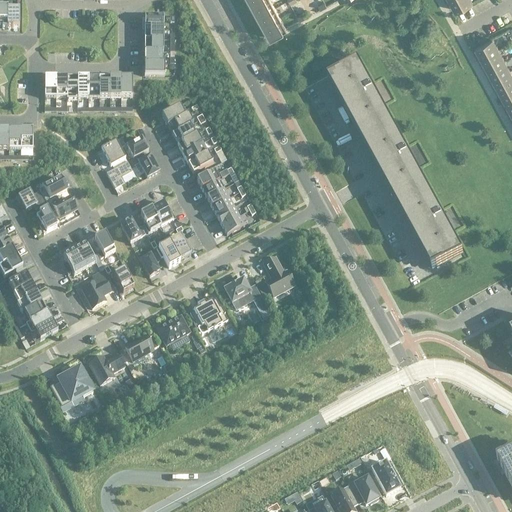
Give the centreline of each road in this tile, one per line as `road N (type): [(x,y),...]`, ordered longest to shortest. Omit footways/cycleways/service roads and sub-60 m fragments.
road 1 (residential): [(81,338),(32,248),(169,175),(217,263)]
road 2 (residential): [(318,209),(468,484)]
road 3 (residential): [(203,0),(318,209)]
road 4 (residential): [(217,263),(81,338)]
road 5 (residential): [(33,68),(121,60),(122,4)]
road 6 (residential): [(122,4),(33,3),(32,37)]
